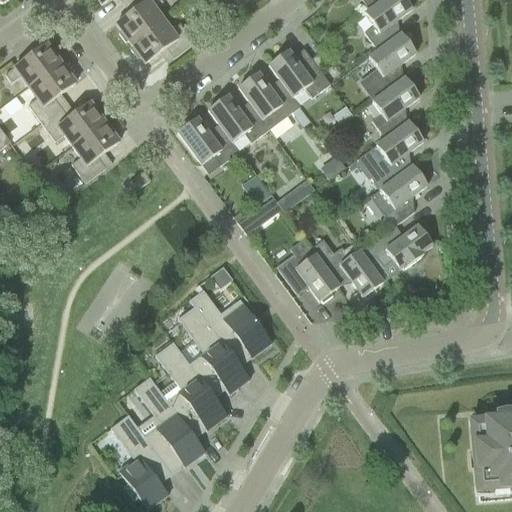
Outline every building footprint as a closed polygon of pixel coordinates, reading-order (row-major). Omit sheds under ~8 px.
[(90,0),(93,3),(95,2),(100,9),(111,0),(126,0),(128,2),(131,0),(90,0)] [(129,17),(114,28),(119,35),(117,37),(124,46),(126,44),(129,48),(161,24),(153,13),(162,6),(157,0),(131,0),(128,2),(135,12),(129,17)] [(229,0),(236,9),(248,0),(229,0)] [(357,0),(368,14),(386,0),(357,0)] [(362,37),(376,55),(397,39),(389,29),(410,13),(409,11),(411,10),(404,0),(403,0),(401,1),(400,0),(386,0),(368,14),(363,17),(372,30),(362,37)] [(161,24),(129,48),(131,51),(129,53),(136,62),(138,60),(144,67),(158,57),(165,52),(172,62),(193,47),(181,31),(178,28),(169,35),(161,24)] [(357,88),(370,106),(401,83),(393,73),(414,57),(413,55),(415,54),(408,44),(405,45),(399,37),(397,39),(376,55),(366,62),(376,74),(357,88)] [(19,80),(27,91),(61,66),(52,53),(50,55),(45,48),(3,78),(10,87),(19,80)] [(275,63),(267,69),(280,87),(285,94),(291,102),(303,93),(310,102),(329,89),(318,74),(310,63),(308,61),(302,53),(297,57),(303,65),(298,69),(287,54),(285,56),(283,54),(273,61),(275,63)] [(319,56),(310,63),(318,74),(327,66),(319,56)] [(35,102),(26,109),(40,127),(60,112),(53,103),(60,98),(74,87),(69,80),(71,79),(61,66),(27,91),(35,102)] [(244,86),(236,92),(255,116),(268,134),(291,117),(298,111),(291,102),(285,94),(275,101),(269,94),(256,77),(254,78),(253,76),(243,84),(244,86)] [(370,125),(383,143),(405,127),(397,117),(418,101),(416,100),(419,98),(411,88),(409,89),(403,81),(401,83),(370,106),(379,118),(370,125)] [(214,108),(206,114),(219,132),(224,138),(231,147),(243,138),(249,147),(268,134),(255,116),(244,124),(239,117),(226,99),(224,101),(222,98),(212,106),(214,108)] [(60,112),(40,127),(53,146),(62,139),(70,150),(105,125),(95,112),(93,114),(88,106),(74,117),(67,122),(60,112)] [(343,111),(333,118),(340,127),(350,120),(343,111)] [(297,112),(291,117),(301,131),(308,126),(297,112)] [(184,131),(176,137),(200,169),(212,160),(219,170),(235,158),(237,156),(231,147),(224,138),(214,146),(209,139),(196,122),(194,123),(192,121),(182,128),(184,131)] [(79,161),(70,168),(84,187),(95,179),(104,172),(96,162),(103,157),(117,146),(112,139),(114,137),(105,125),(70,150),(79,161)] [(374,150),(356,164),(378,194),(384,190),(409,171),(401,161),(422,146),(420,144),(423,142),(415,132),(413,134),(407,126),(405,127),(383,143),(374,150)] [(0,152),(9,146),(1,135),(0,134),(0,152)] [(378,194),(369,201),(377,213),(391,231),(394,230),(413,216),(405,205),(426,190),(424,188),(426,186),(419,176),(417,178),(411,170),(409,171),(384,190),(378,194)] [(126,187),(132,196),(149,184),(142,175),(126,187)] [(260,206),(269,199),(259,184),(249,191),(260,206)] [(270,202),(264,207),(272,219),(279,214),(270,202)] [(286,202),(276,209),(284,219),(293,212),(286,202)] [(243,223),(236,228),(245,239),(251,234),(243,223)] [(387,235),(360,255),(368,266),(374,261),(382,271),(391,264),(398,274),(401,272),(402,273),(422,259),(421,257),(431,250),(425,242),(427,240),(420,230),(417,232),(416,230),(401,240),(395,245),(387,235)] [(294,258),(276,272),(292,294),(303,287),(307,291),(318,306),(320,304),(321,307),(331,299),(330,297),(338,291),(336,289),(315,261),(313,258),(309,253),(303,245),(291,254),(294,258)] [(320,245),(309,253),(313,258),(315,261),(336,289),(346,281),(361,302),(363,301),(365,303),(375,295),(374,293),(381,287),(370,271),(357,254),(345,263),(338,254),(331,259),(327,254),(326,253),(320,245)] [(188,304),(187,304),(192,311),(196,317),(212,338),(233,366),(234,367),(235,366),(245,358),(246,358),(249,361),(250,362),(270,347),(250,320),(241,309),(222,323),(201,294),(188,304)] [(176,323),(187,338),(201,358),(187,368),(211,401),(212,402),(223,394),(224,394),(226,397),(227,399),(237,392),(247,385),(248,384),(247,383),(245,380),(235,366),(234,367),(233,366),(212,338),(196,317),(192,311),(176,323)] [(154,359),(153,359),(176,390),(179,394),(165,405),(189,437),(190,439),(201,431),(204,434),(205,435),(225,420),(212,402),(211,401),(187,368),(171,346),(171,347),(154,359)] [(147,382),(132,393),(152,420),(158,428),(159,429),(143,441),(167,474),(168,475),(179,467),(182,470),(182,471),(203,456),(190,439),(189,437),(165,405),(164,404),(148,382),(147,382)] [(133,429),(146,419),(138,407),(124,417),(133,429)] [(471,427),(476,494),(511,490),(511,423),(511,424),(511,417),(504,416),(498,418),(498,425),(471,427)] [(125,419),(108,431),(131,462),(115,474),(124,487),(120,490),(130,505),(135,501),(142,511),(146,511),(165,498),(154,483),(166,474),(141,440),(125,419)]
